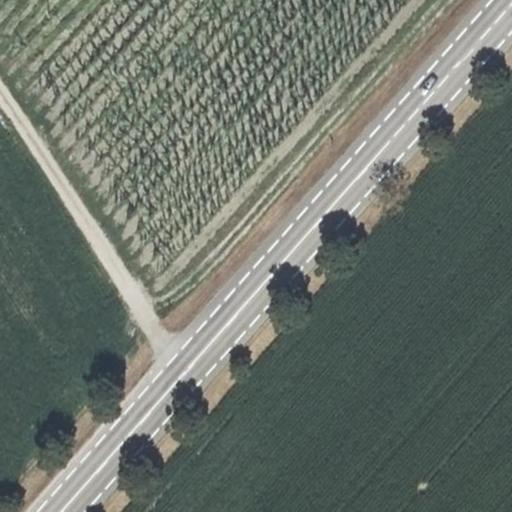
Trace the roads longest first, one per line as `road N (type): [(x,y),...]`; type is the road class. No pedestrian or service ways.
road 1 (secondary): [(511,4),(60,511)]
road 2 (track): [(0,92),(182,374)]
